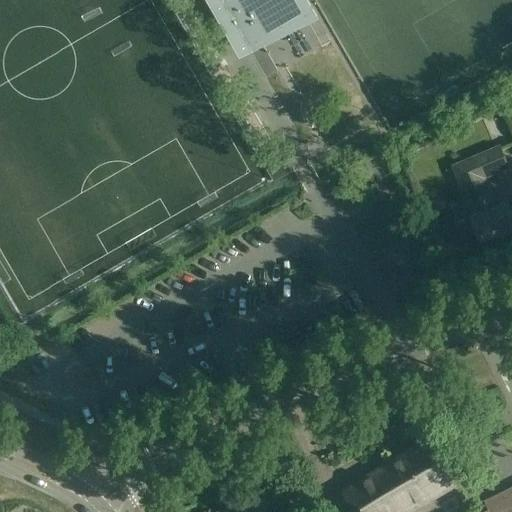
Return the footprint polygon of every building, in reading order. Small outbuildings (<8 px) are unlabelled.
[(265,31),(279,23),(279,22),(295,13),(288,0),(220,0),(245,43),(251,39),(251,38),(264,30),(265,31)] [(509,169),(500,147),(452,167),(467,203),(471,201),(477,216),(459,224),(466,239),(478,234),(482,243),(511,230),(511,216),(507,204),(494,209),(488,194),(490,193),(484,179),(509,169)] [(273,181),(289,172),(278,153),(262,162),(273,181)] [(408,511),(454,485),(426,443),(343,492),(355,511),(408,511)] [(489,511),(511,511),(511,490),(485,504),(489,511)]
